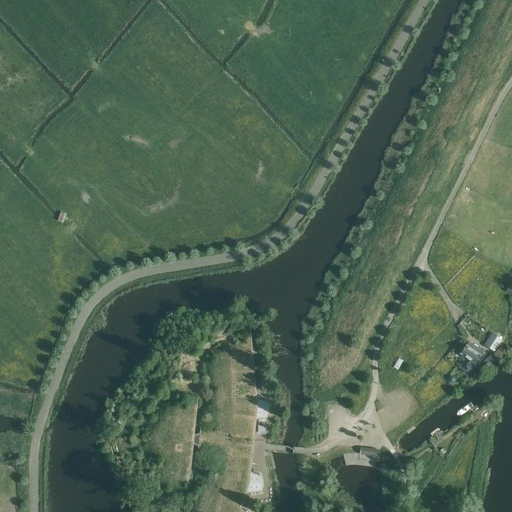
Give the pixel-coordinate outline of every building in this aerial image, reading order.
[(69,219),(66,218),(67,214),(61,212),(58,221),(64,223),(65,220),(68,221),(69,219)] [(187,332),(190,329),(189,328),(187,327),(185,327),(183,327),(180,328),(178,329),(176,330),(175,332),(173,335),(173,337),(173,340),(173,342),(174,345),(176,347),(177,348),(179,349),(181,345),(179,344),(178,343),(177,342),(177,341),(176,339),(176,338),(176,337),(177,336),(177,335),(178,334),(179,333),(180,332),(181,332),(182,331),(184,331),(185,331),(186,332),(187,332)] [(189,340),(190,341),(191,340),(191,338),(191,337),(190,336),(190,334),(189,334),(188,333),(192,329),(191,328),(190,329),(187,332),(186,332),(185,331),(184,331),(182,331),(181,332),(180,332),(179,333),(178,334),(177,335),(177,336),(176,337),(176,338),(176,339),(177,341),(177,342),(178,343),(179,344),(181,345),(179,349),(179,351),(180,351),(181,345),(183,346),(184,346),(185,345),(187,345),(188,344),(189,343),(188,342),(187,343),(186,343),(185,344),(184,344),(183,344),(182,344),(181,343),(180,343),(179,342),(179,341),(178,340),(178,339),(178,337),(179,336),(179,335),(180,334),(181,334),(182,333),(183,333),(184,333),(185,333),(186,333),(187,334),(188,335),(189,335),(189,336),(189,337),(189,339),(189,340)] [(188,347),(189,346),(191,344),(192,343),(193,341),(193,340),(193,338),(193,336),(192,334),(191,333),(193,330),(192,329),(188,333),(189,334),(190,334),(190,336),(191,337),(191,338),(191,340),(190,341),(190,342),(189,343),(188,344),(187,345),(185,345),(184,346),(183,346),(181,345),(180,351),(182,351),(183,348),(185,348),(187,347),(188,347)] [(492,333),(484,345),(487,347),(494,352),(500,343),(502,340),(492,333)] [(469,341),(460,354),(475,364),(481,355),(480,354),(482,351),(477,348),(472,344),(469,341)] [(174,451),(173,461),(191,463),(194,444),(198,447),(198,449),(202,448),(230,451),(228,478),(217,511),(240,511),(246,495),(251,496),(261,494),(263,493),(263,492),(262,491),(262,490),(262,489),(260,475),(260,472),(253,470),(252,473),(251,472),(253,449),(256,419),(258,419),(258,422),(265,421),(266,418),(271,404),(272,402),(272,401),(271,400),(261,396),(256,396),(253,351),(231,353),(235,409),(232,432),(232,435),(203,433),(202,432),(200,431),(199,433),(194,435),(196,415),(179,414),(175,443),(174,451)] [(490,355),(484,361),(489,366),(495,360),(490,355)] [(450,375),(447,378),(449,382),(453,383),(455,379),(454,376),(450,375)] [(360,448),(360,454),(376,456),(376,454),(377,449),(360,447),(360,448)]
